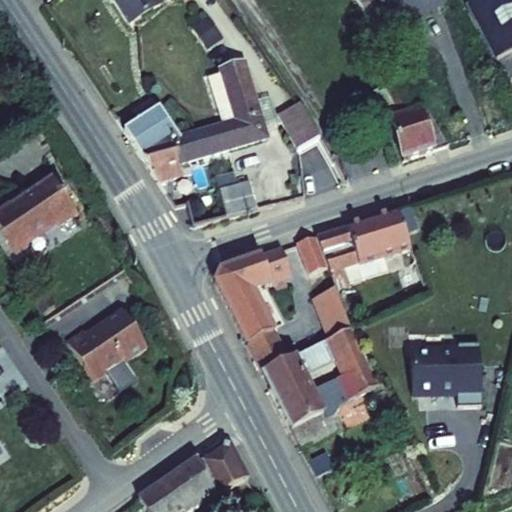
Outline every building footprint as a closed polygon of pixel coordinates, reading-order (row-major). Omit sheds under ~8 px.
[(104,0),(120,23),(126,20),(112,0),(104,0)] [(112,0),(126,20),(151,3),(151,2),(153,0),(112,0)] [(378,4),(389,26),(436,0),(356,0),(364,12),(378,4)] [(387,120),(401,156),(448,140),(406,78),(403,79),(393,57),(373,64),(385,86),(373,91),(383,121),(387,120)] [(227,118),(185,132),(192,155),(259,134),(256,124),(250,103),(232,59),(211,67),(213,73),(199,78),(210,117),(226,113),(227,118)] [(124,108),(132,119),(153,104),(145,92),(124,108)] [(263,100),(250,103),(256,124),(270,120),(263,100)] [(117,129),(161,192),(184,186),(179,168),(183,167),(180,159),(192,155),(185,132),(181,133),(176,135),(153,104),(132,119),(117,129)] [(274,118),(293,151),(316,138),(297,105),(274,118)] [(245,176),(216,183),(226,214),(254,206),(245,176)] [(182,202),(188,223),(226,214),(216,183),(215,178),(184,186),(161,192),(170,204),(182,202)] [(54,181),(0,213),(0,231),(17,256),(77,216),(54,181)] [(397,207),(310,234),(322,263),(332,289),(335,294),(350,289),(348,283),(388,269),(383,257),(402,250),(410,273),(419,269),(397,207)] [(310,234),(294,240),(306,270),(322,263),(310,234)] [(215,269),(209,279),(255,371),(283,357),(244,287),(286,271),(277,246),(215,269)] [(322,263),(306,270),(316,294),(332,289),(322,263)] [(347,324),(335,294),(332,289),(316,294),(307,297),(322,336),(325,335),(347,324)] [(55,307),(46,295),(34,304),(43,316),(55,307)] [(83,334),(67,345),(92,384),(106,375),(120,395),(137,384),(124,366),(146,351),(121,314),(86,337),(83,334)] [(375,382),(347,324),(325,335),(334,354),(342,371),(307,389),(299,372),(297,369),(263,386),(294,447),(334,428),(328,416),(336,403),(375,382)] [(325,335),(322,336),(290,353),(297,369),(298,371),(334,354),(325,335)] [(479,401),(476,339),(454,340),(454,345),(406,347),(409,392),(435,391),(437,388),(447,387),(447,390),(453,390),(454,402),(479,401)] [(297,369),(290,353),(283,357),(255,371),(263,386),(297,369)] [(189,511),(249,480),(232,448),(221,446),(158,488),(174,511),(189,511)] [(327,449),(301,461),(308,476),(334,464),(327,449)] [(174,511),(158,488),(139,502),(145,511),(174,511)]
